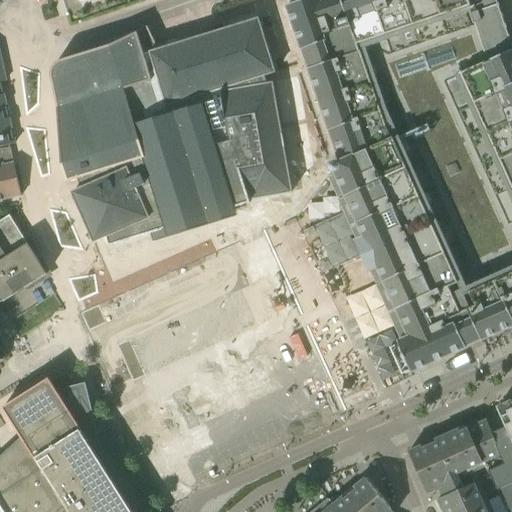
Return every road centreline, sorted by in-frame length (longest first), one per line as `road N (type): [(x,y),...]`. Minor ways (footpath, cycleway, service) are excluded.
road 1 (unclassified): [(178,507),(86,299)]
road 2 (residential): [(355,429),(178,507)]
road 3 (residential): [(35,58),(212,0)]
road 4 (residential): [(511,361),(355,429)]
